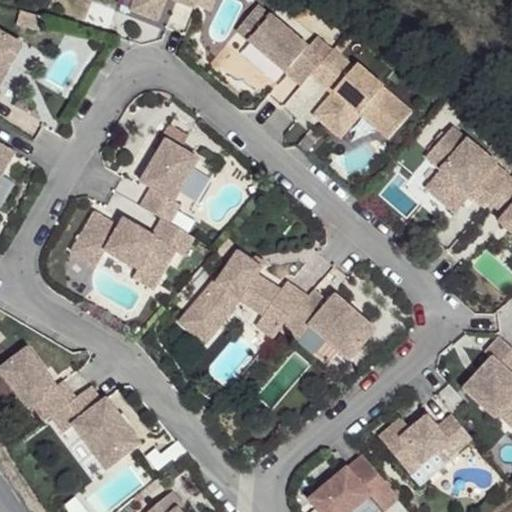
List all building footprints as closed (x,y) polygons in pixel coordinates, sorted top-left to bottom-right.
[(203,0),(138,0),(132,13),(157,25),(167,2),(177,7),(196,15),(198,11),(203,0)] [(218,0),(203,0),(198,11),(210,18),(218,0)] [(45,17),(22,10),(19,22),(41,29),(45,17)] [(304,51),(255,10),(233,35),(299,89),(309,78),(330,55),(313,40),(304,51)] [(0,82),(24,44),(0,29),(0,82)] [(330,97),(311,119),(337,142),(358,119),(385,144),(409,117),(355,70),(352,73),(331,54),(330,55),(309,78),(330,97)] [(310,130),(302,139),(311,147),(319,138),(310,130)] [(483,211),(505,187),(448,135),(421,164),(435,178),(420,196),(447,221),(463,203),(478,217),(483,211)] [(0,171),(13,151),(0,142),(0,171)] [(162,142),(137,183),(146,189),(135,206),(156,220),(164,225),(176,207),(169,203),(194,162),(162,142)] [(511,193),(505,187),(483,211),(498,225),(492,231),(511,249),(511,193)] [(114,227),(89,212),(72,240),(97,255),(99,250),(132,270),(126,278),(147,291),(171,254),(177,257),(188,240),(164,225),(156,220),(146,237),(118,220),(114,227)] [(271,332),(299,301),(280,286),(274,294),(250,277),(254,272),(232,255),(210,286),(206,284),(180,313),(205,335),(225,313),(224,312),(231,302),(257,317),(248,327),(264,340),(271,332)] [(321,307),(305,294),(299,301),(271,332),(286,346),(301,330),(340,365),(367,335),(327,300),(321,307)] [(180,313),(172,323),(197,345),(205,335),(180,313)] [(511,372),(511,366),(489,343),(475,357),(482,364),(451,395),(501,444),(511,432),(511,393),(501,383),(511,372)] [(41,415),(65,396),(52,379),(46,385),(16,348),(0,361),(0,383),(19,408),(23,405),(35,420),(41,415)] [(93,402),(80,384),(65,396),(41,415),(52,431),(62,424),(95,470),(130,445),(97,399),(93,402)] [(390,424),(368,442),(398,480),(424,460),(437,450),(444,459),(461,446),(442,422),(426,434),(416,423),(408,429),(400,436),(397,432),(390,424)] [(405,426),(397,432),(400,436),(408,429),(405,426)] [(437,450),(424,460),(432,469),(444,459),(437,450)] [(351,460),(296,503),(303,511),(344,511),(358,501),(364,507),(379,494),(351,460)] [(169,511),(167,510),(172,506),(161,492),(135,511),(169,511)]
